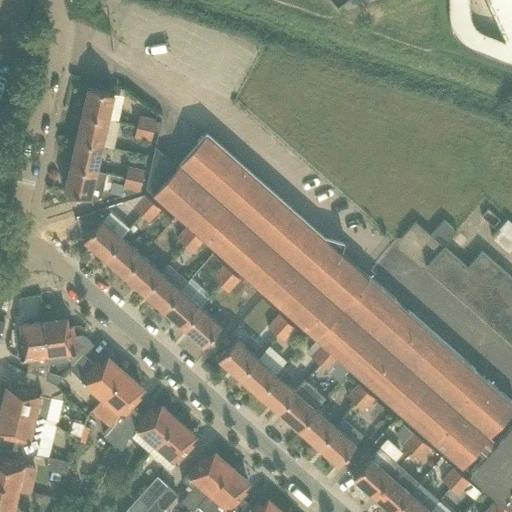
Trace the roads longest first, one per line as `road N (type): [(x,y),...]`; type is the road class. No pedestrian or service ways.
road 1 (residential): [(336,511),(14,228)]
road 2 (residential): [(14,228),(60,28),(55,0)]
